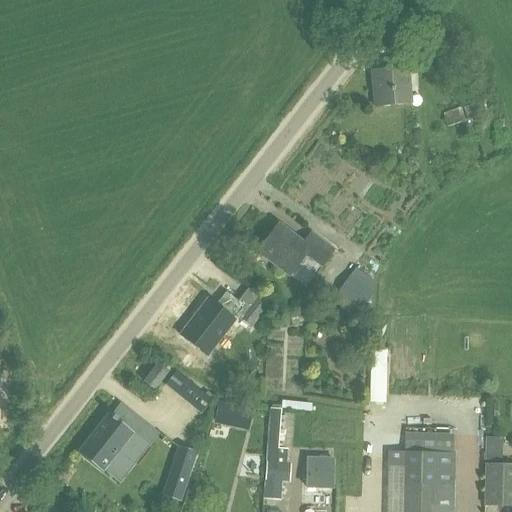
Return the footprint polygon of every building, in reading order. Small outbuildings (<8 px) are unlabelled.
[(417,54),(435,71),(460,43),(442,26),(417,54)] [(373,72),(376,107),(411,104),(407,69),(373,72)] [(346,116),(355,107),(341,93),(332,102),(346,116)] [(464,106),(468,119),(486,113),(481,101),(464,106)] [(443,114),(448,126),(463,121),(459,108),(443,114)] [(496,143),(504,142),(503,132),(495,132),(496,143)] [(258,251),(289,275),(305,254),(322,266),(334,251),(311,233),(303,243),(279,224),(258,251)] [(331,300),(357,320),(369,304),(367,302),(373,295),(373,282),(354,269),(331,300)] [(184,330),(208,348),(234,314),(250,327),(267,306),(247,290),(239,301),(226,291),(216,304),(209,298),(184,330)] [(387,349),(376,349),(375,401),(386,401),(387,349)] [(144,382),(154,391),(168,373),(158,365),(144,382)] [(492,433),(491,396),(453,397),(454,434),(492,433)] [(215,424),(247,430),(253,408),(221,400),(215,424)] [(288,449),(279,449),(281,413),(270,412),(264,498),(281,499),(282,482),(290,482),(291,463),(287,463),(288,449)] [(106,418),(75,457),(100,478),(131,439),(106,418)] [(402,511),(453,511),(454,485),(456,485),(456,454),(454,454),(454,433),(404,433),(404,456),(404,474),(403,474),(403,484),(402,511)] [(486,461),(503,461),(503,438),(486,438),(486,461)] [(177,444),(160,495),(181,501),(198,451),(177,444)] [(332,460),(307,458),(306,487),(331,489),(332,460)] [(484,507),(511,507),(511,464),(485,464),(484,507)] [(35,511),(68,511),(69,498),(36,497),(35,511)]
